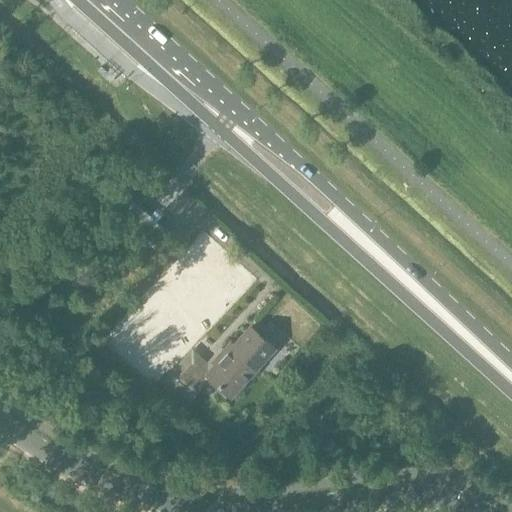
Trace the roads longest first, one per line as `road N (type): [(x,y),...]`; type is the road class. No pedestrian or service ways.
road 1 (primary): [(511,378),(97,0)]
road 2 (unclassified): [(208,511),(110,486),(0,423)]
road 3 (unclassified): [(482,511),(418,494),(269,511)]
road 4 (unknown): [(128,511),(58,482),(0,439)]
